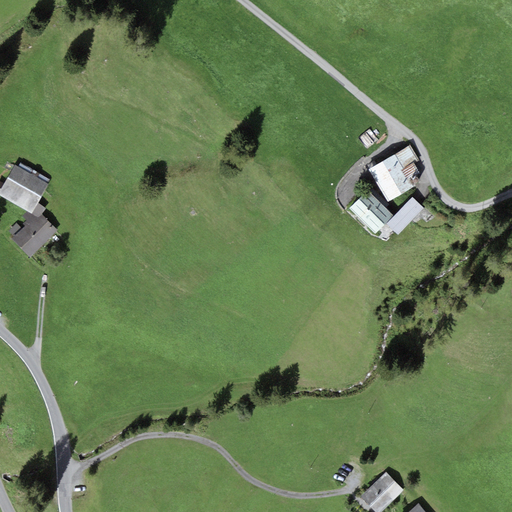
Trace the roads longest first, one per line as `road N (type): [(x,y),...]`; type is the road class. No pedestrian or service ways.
road 1 (residential): [(511,195),(480,208),(446,201),(414,141),(242,0)]
road 2 (tertiary): [(65,511),(55,417),(35,369),(0,331)]
